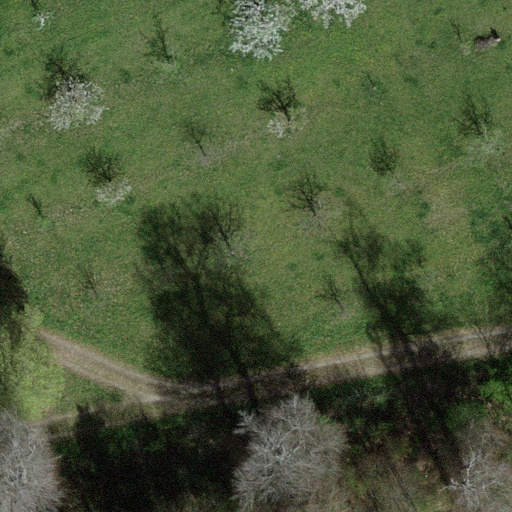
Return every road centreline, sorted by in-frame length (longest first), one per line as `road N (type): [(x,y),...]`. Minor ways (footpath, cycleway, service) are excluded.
road 1 (track): [(511,340),(162,403)]
road 2 (track): [(0,337),(162,403)]
road 3 (track): [(162,403),(0,437)]
